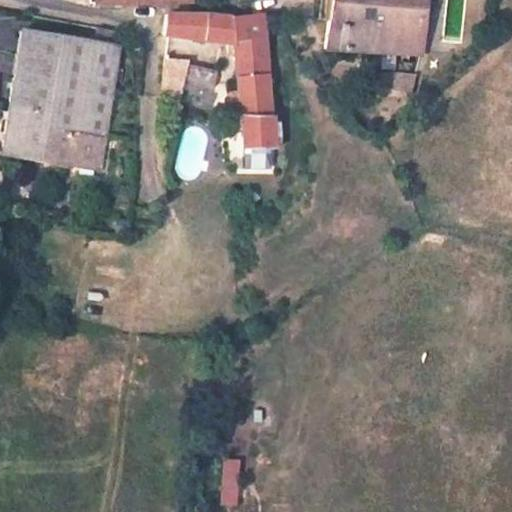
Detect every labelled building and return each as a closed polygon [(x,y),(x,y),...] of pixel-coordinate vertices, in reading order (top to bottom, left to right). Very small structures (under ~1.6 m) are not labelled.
[(413,45),(414,0),(324,0),(324,47),(413,45)] [(261,162),(259,19),(160,17),(159,45),(228,52),(230,105),(217,116),(216,128),(229,128),(229,163),(261,162)] [(26,32),(4,158),(98,175),(119,47),(26,32)] [(202,122),(211,79),(181,75),(173,117),(202,122)] [(405,106),(404,90),(397,81),(355,82),(354,100),(405,106)] [(220,458),(220,505),(239,506),(239,458),(220,458)]
